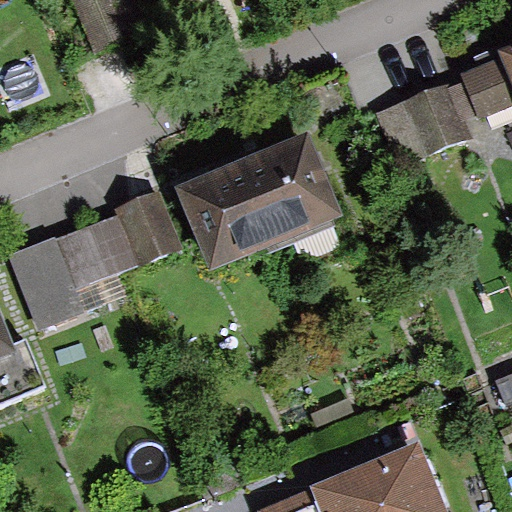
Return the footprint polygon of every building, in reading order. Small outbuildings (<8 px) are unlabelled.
[(118,0),(77,0),(73,2),(95,59),(144,40),(129,0),(120,4),(118,0)] [(511,51),(500,56),(502,62),(463,78),(465,84),(480,118),(482,123),(511,111),(511,51)] [(465,84),(453,89),(467,123),(480,118),(465,84)] [(453,89),(451,85),(376,115),(399,171),(474,141),(467,123),(453,89)] [(175,193),(211,278),(345,222),(309,137),(175,193)] [(114,215),(7,258),(37,335),(86,315),(76,291),(142,265),(143,268),(184,252),(160,192),(112,211),(114,215)] [(0,309),(0,411),(50,391),(29,341),(15,347),(0,309)] [(267,511),(447,511),(420,447),(267,511)] [(205,503),(248,486),(237,459),(195,475),(205,503)]
